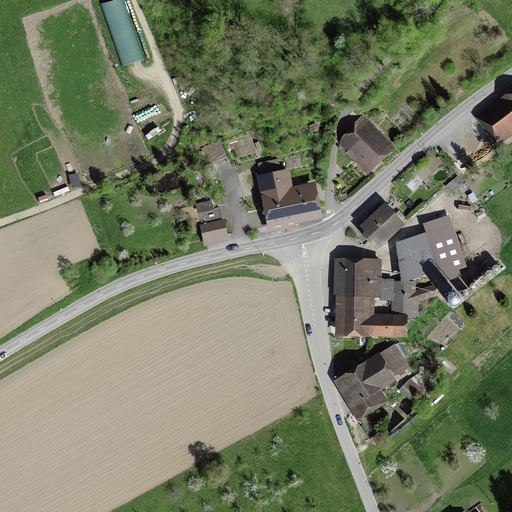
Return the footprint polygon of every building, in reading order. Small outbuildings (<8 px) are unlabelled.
[(511,128),(511,96),(476,121),(492,143),(511,128)] [(366,170),(391,147),(380,135),(375,140),(361,125),(341,144),(366,170)] [(260,180),(270,226),(316,216),(311,189),(291,194),(287,174),(260,180)] [(211,202),(197,205),(199,212),(212,209),(211,202)] [(399,226),(381,207),(359,228),(377,247),(399,226)] [(226,238),(222,221),(200,226),(204,243),(226,238)] [(441,223),(424,228),(426,235),(396,244),(400,280),(436,268),(440,280),(457,275),(441,223)] [(379,261),(341,261),(341,334),(403,335),(403,320),(367,320),(367,295),(379,295),(379,261)] [(414,284),(394,284),(393,312),(416,314),(416,302),(435,295),(433,286),(413,291),(414,284)] [(457,294),(453,293),(450,295),(448,298),(448,302),(451,305),(455,306),(458,304),(460,301),(460,297),(457,294)] [(335,381),(356,416),(380,401),(371,386),(400,368),(389,349),(335,381)]
